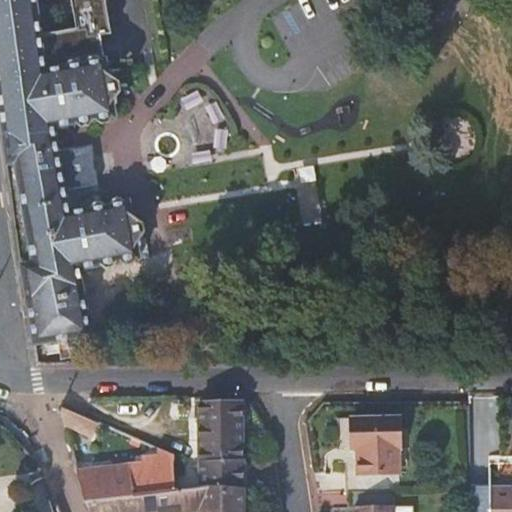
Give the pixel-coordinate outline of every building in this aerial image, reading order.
[(32,263),(22,265),(34,346),(92,336),(82,272),(142,261),(141,252),(144,247),(138,213),(133,209),(132,203),(71,214),(70,208),(74,205),(79,202),(84,196),(87,191),(91,185),(92,176),(92,170),(91,164),(89,158),(86,153),(82,147),(78,143),(72,139),(65,136),(57,135),(56,129),(118,119),(115,107),(119,102),(113,74),(109,70),(107,60),(105,61),(100,36),(112,34),(103,0),(0,0),(0,114),(2,129),(7,164),(13,163),(32,263)] [(241,463),(241,401),(200,402),(200,463),(200,479),(201,479),(203,482),(225,483),(225,487),(242,488),(241,463)] [(99,423),(61,407),(59,408),(66,430),(93,439),(99,423)] [(348,473),(348,491),(393,490),(398,490),(397,447),(401,447),(400,419),(350,420),(350,473),(348,473)] [(174,456),(159,449),(159,456),(144,458),(145,463),(77,472),(81,485),(86,502),(126,496),(145,494),(176,489),(174,463),(175,462),(174,456)] [(242,511),(242,488),(225,487),(225,483),(203,482),(201,479),(200,479),(198,479),(198,482),(191,483),(192,487),(176,489),(145,494),(147,511),(188,511),(192,511),(242,511)] [(511,511),(511,487),(469,487),(469,489),(469,511),(511,511)] [(393,511),(393,490),(348,491),(345,491),(344,510),(350,511),(349,511),(393,511)] [(147,511),(145,494),(126,496),(128,511),(147,511)] [(128,511),(126,496),(86,502),(89,511),(128,511)]
